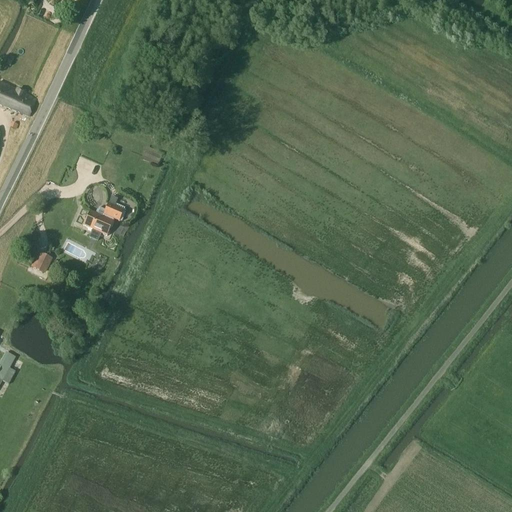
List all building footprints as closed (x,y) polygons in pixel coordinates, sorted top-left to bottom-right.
[(0,106),(29,117),(36,100),(26,95),(26,94),(12,88),(12,89),(0,83),(0,106)] [(90,136),(98,140),(102,133),(93,129),(90,136)] [(108,205),(105,211),(100,209),(97,215),(90,212),(83,226),(92,230),(89,239),(97,243),(101,234),(107,237),(113,223),(112,222),(113,220),(119,223),(124,212),(108,205)] [(34,258),(22,253),(17,263),(30,269),(34,258)] [(44,275),(52,259),(38,253),(31,268),(44,275)] [(2,382),(15,358),(5,353),(0,362),(0,385),(2,382)]
